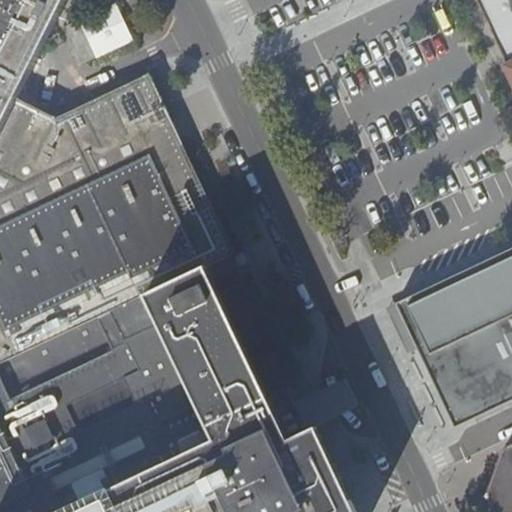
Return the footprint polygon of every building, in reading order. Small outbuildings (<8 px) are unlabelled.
[(0,0),(0,366),(146,296),(207,267),(235,253),(150,74),(62,110),(23,91),(68,0),(0,0)] [(511,0),(476,0),(509,68),(508,68),(511,77),(511,0)] [(80,20),(97,57),(134,40),(116,3),(80,20)] [(511,251),(390,306),(445,429),(511,399),(511,251)] [(268,398),(207,267),(146,296),(0,366),(0,511),(356,511),(342,481),(318,430),(310,433),(304,421),(288,389),(268,398)] [(489,495),(496,511),(511,511),(511,444),(507,447),(489,495)]
